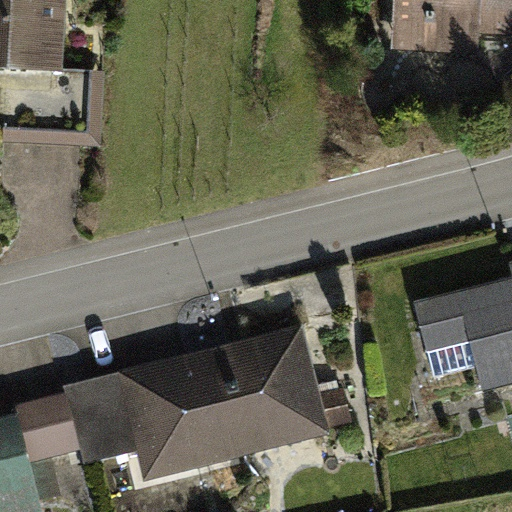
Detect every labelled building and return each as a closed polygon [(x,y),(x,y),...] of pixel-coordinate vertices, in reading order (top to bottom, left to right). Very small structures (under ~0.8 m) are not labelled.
[(0,0),(0,67),(7,68),(61,70),(65,0),(0,0)] [(511,0),(396,0),(394,49),(483,52),(483,35),(511,35),(511,0)] [(61,70),(7,68),(3,143),(102,148),(106,73),(61,70)] [(511,276),(416,300),(429,353),(472,343),(484,391),(511,384),(511,276)] [(329,432),(303,327),(67,385),(68,392),(82,448),(86,462),(139,449),(146,477),(329,432)] [(16,413),(29,461),(82,448),(68,392),(15,406),(16,413)] [(0,511),(42,511),(29,461),(16,413),(0,417),(0,511)]
